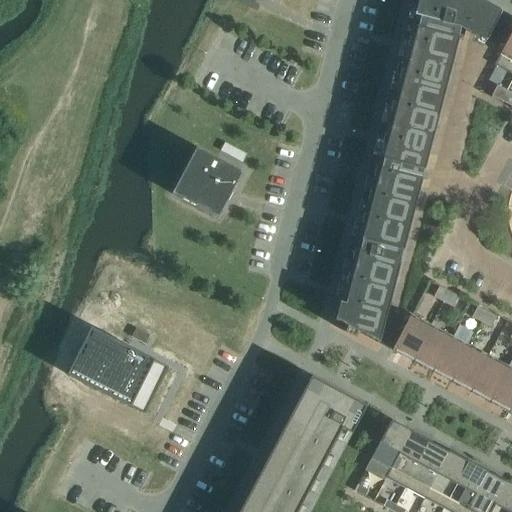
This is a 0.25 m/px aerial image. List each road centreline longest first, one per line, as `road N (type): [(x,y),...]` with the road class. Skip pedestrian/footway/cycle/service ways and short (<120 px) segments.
road 1 (residential): [(351,0),(273,303),(170,511)]
road 2 (unknown): [(320,111),(213,54)]
